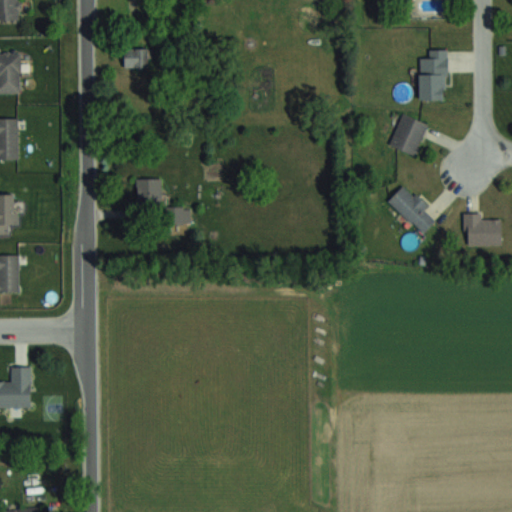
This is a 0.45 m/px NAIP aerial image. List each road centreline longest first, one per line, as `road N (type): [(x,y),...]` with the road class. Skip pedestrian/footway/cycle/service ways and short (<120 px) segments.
road 1 (residential): [(89,511),(84,0)]
road 2 (residential): [(489,0),(486,155)]
